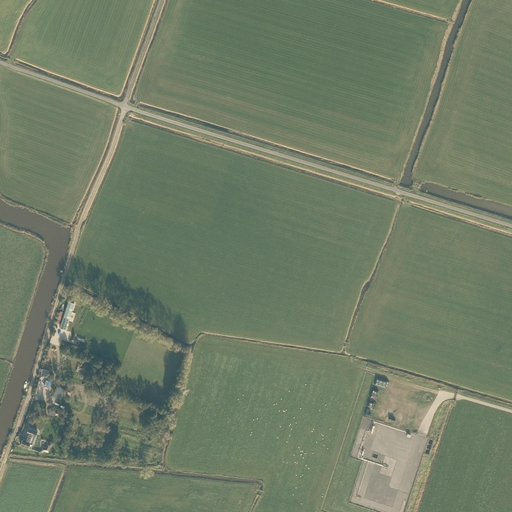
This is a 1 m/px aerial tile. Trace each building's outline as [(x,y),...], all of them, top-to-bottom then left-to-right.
[(66,330),(74,304),(68,302),(59,328),(66,330)] [(48,377),(49,370),(42,369),(40,376),(48,377)] [(54,395),(62,398),(65,388),(58,385),(54,395)] [(367,414),(378,417),(380,410),(368,407),(367,414)] [(30,444),(33,435),(35,436),(37,431),(28,428),(26,433),(27,433),(26,437),(24,436),(21,445),(31,449),(32,445),(30,444)] [(42,451),(48,452),(49,451),(50,447),(52,444),(52,443),(48,442),(46,446),(44,447),(43,447),(42,451)]
